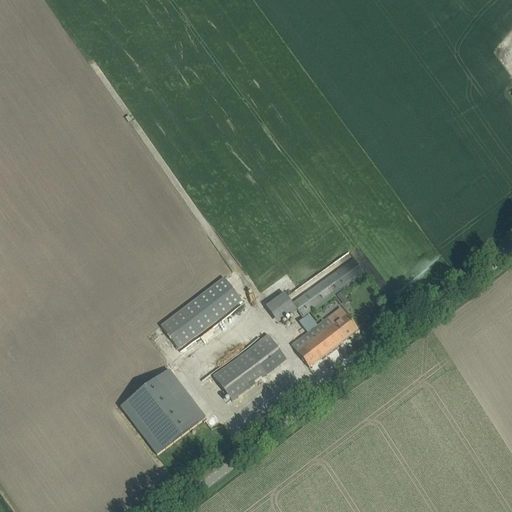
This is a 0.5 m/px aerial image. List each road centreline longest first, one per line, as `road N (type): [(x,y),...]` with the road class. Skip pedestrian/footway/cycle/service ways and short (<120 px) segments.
road 1 (tertiary): [(170,511),(511,251)]
road 2 (track): [(96,69),(324,394)]
